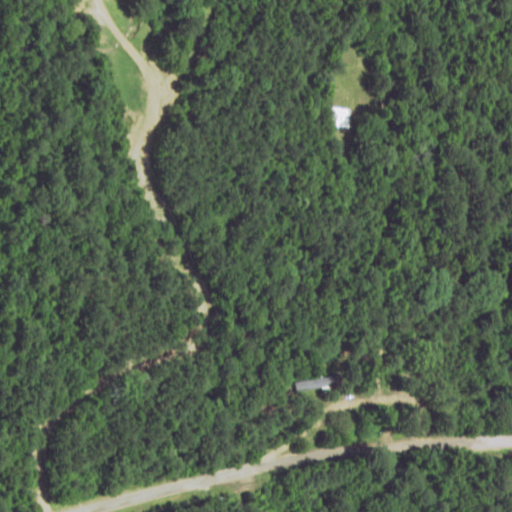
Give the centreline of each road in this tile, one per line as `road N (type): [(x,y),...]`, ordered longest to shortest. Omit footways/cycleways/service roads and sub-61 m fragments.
road 1 (residential): [(119,511),(511,477)]
road 2 (residential): [(213,500),(305,428),(378,409),(448,416),(511,442)]
